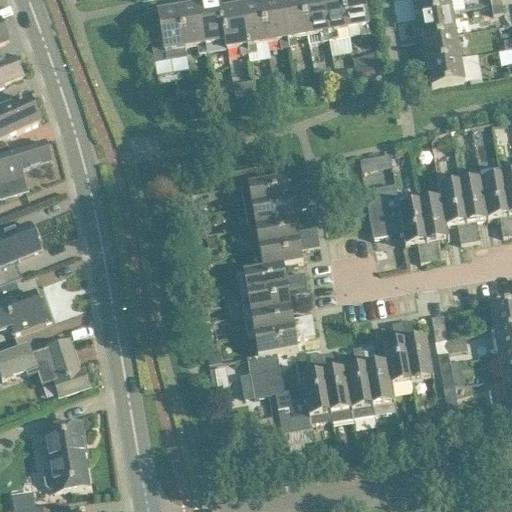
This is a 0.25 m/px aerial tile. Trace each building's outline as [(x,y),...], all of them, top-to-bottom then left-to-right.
[(308,39),(301,0),(300,0),(281,3),(289,51),(298,49),(296,41),(308,39)] [(330,44),(322,0),(301,0),(308,39),(309,47),(330,44)] [(350,41),(342,0),(322,0),(330,44),(331,44),(332,45),(336,44),(337,43),(350,41)] [(370,37),(363,0),(342,0),(350,41),(361,39),(365,40),(368,38),(370,37)] [(453,15),(450,0),(412,0),(415,13),(418,13),(419,20),(416,20),(416,21),(453,15)] [(490,0),(492,8),(502,7),(501,0),(490,0)] [(289,51),(281,3),(261,7),(268,46),(279,44),(281,52),(289,51)] [(220,13),(221,13),(220,5),(199,9),(207,56),(227,53),(227,52),(220,13)] [(268,46),(261,7),(242,10),(249,58),(258,56),(256,48),(268,46)] [(504,17),(502,7),(492,8),(493,18),(504,17)] [(207,56),(199,9),(179,12),(185,51),(197,49),(199,58),(207,56)] [(249,58),(242,10),(221,13),(220,13),(227,52),(239,50),(241,59),(249,58)] [(185,51),(179,12),(158,16),(163,42),(151,44),(155,65),(187,60),(185,51)] [(457,38),(453,15),(416,21),(419,37),(422,36),(423,43),(420,44),(457,38)] [(0,21),(0,47),(9,44),(0,21)] [(461,62),(457,38),(420,44),(423,60),(426,60),(427,67),(424,67),(424,68),(461,62)] [(14,60),(0,65),(0,89),(22,81),(14,60)] [(465,86),(461,62),(424,68),(427,84),(430,84),(432,92),(465,86)] [(373,70),(357,73),(359,83),(374,80),(373,70)] [(271,84),(258,86),(260,97),(271,95),(273,94),(271,84)] [(0,158),(11,155),(5,142),(30,132),(40,127),(29,101),(19,106),(0,114),(0,158)] [(0,203),(27,195),(24,183),(21,174),(40,168),(51,165),(45,145),(37,148),(11,155),(0,158),(0,203)] [(391,158),(377,161),(379,170),(392,168),(391,158)] [(370,162),(359,164),(362,177),(373,175),(370,162)] [(511,179),(503,181),(511,233),(511,179)] [(311,199),(309,189),(290,193),(288,181),(241,189),(245,211),(311,199)] [(511,239),(511,233),(503,181),(482,184),(488,224),(500,222),(503,241),(511,239)] [(488,224),(482,184),(461,188),(471,247),(480,245),(477,225),(488,224)] [(471,247),(461,188),(439,192),(441,204),(442,204),(446,231),(447,231),(457,229),(461,248),(471,247)] [(404,238),(400,211),(396,189),(365,194),(367,204),(373,243),(403,238),(404,238)] [(293,212),(313,209),(311,199),(245,211),(249,232),(295,224),(293,212)] [(449,242),(447,231),(446,231),(442,204),(441,204),(421,208),(431,266),(440,264),(437,244),(449,242)] [(421,208),(400,211),(404,238),(403,238),(405,250),(418,248),(421,267),(431,266),(421,208)] [(318,241),(317,232),(297,235),(295,224),(249,232),(253,254),(260,252),(259,252),(318,241)] [(41,254),(37,243),(39,239),(36,232),(32,230),(31,228),(0,240),(0,291),(16,285),(22,283),(15,264),(41,254)] [(215,239),(206,241),(208,252),(217,250),(215,239)] [(300,255),(320,251),(318,241),(259,252),(260,252),(264,272),(264,273),(283,269),(283,270),(303,267),(300,255)] [(285,280),(283,270),(283,269),(264,273),(264,272),(244,276),(237,276),(240,298),(306,287),(305,277),(285,280)] [(41,313),(36,298),(23,303),(22,302),(16,285),(0,291),(0,337),(11,333),(13,339),(51,325),(46,311),(41,313)] [(308,297),(306,287),(240,298),(244,319),(251,318),(290,311),(288,300),(308,297)] [(208,295),(199,297),(200,304),(210,302),(208,295)] [(511,307),(491,312),(495,336),(511,332),(511,307)] [(290,311),(251,318),(244,319),(247,341),(254,339),(313,329),(312,319),(292,323),(290,311)] [(452,311),(443,313),(448,334),(457,332),(452,311)] [(431,322),(436,345),(447,343),(443,320),(431,322)] [(434,382),(427,343),(415,345),(412,325),(403,327),(412,385),(434,382)] [(412,385),(403,327),(392,329),(396,348),(384,350),(387,368),(388,368),(391,388),(392,388),(412,385)] [(315,339),(313,329),(254,339),(258,360),(278,358),(297,354),(296,342),(315,339)] [(511,332),(495,336),(499,359),(511,356),(511,332)] [(70,344),(46,352),(52,371),(38,376),(42,388),(54,384),(59,401),(90,391),(84,374),(76,376),(74,369),(78,368),(70,344)] [(0,360),(0,380),(1,385),(37,371),(29,349),(0,360)] [(388,368),(387,368),(376,370),(373,350),(363,352),(374,417),(397,413),(392,388),(391,388),(388,368)] [(374,417),(363,352),(353,353),(357,373),(345,375),(352,414),(353,421),(374,417)] [(511,356),(499,359),(503,383),(511,381),(511,356)] [(352,414),(345,375),(334,377),(331,357),(321,359),(332,425),(353,421),(352,414)] [(438,359),(440,369),(451,367),(449,357),(438,359)] [(284,396),(278,358),(258,360),(247,362),(254,402),(275,399),(284,397),(284,396)] [(332,425),(321,359),(311,361),(315,380),(303,382),(305,393),(312,433),(311,429),(332,425)] [(229,380),(240,379),(238,362),(227,363),(229,380)] [(452,378),(451,367),(440,369),(441,379),(452,378)] [(226,372),(214,373),(218,393),(230,391),(226,372)] [(511,381),(503,383),(507,407),(511,405),(511,381)] [(312,433),(305,393),(284,396),(284,397),(275,399),(282,438),(283,438),(285,450),(313,445),(311,433),(312,433)] [(446,406),(448,416),(459,415),(457,405),(446,406)] [(460,425),(459,415),(448,416),(450,426),(460,425)] [(82,446),(84,445),(85,445),(82,427),(44,433),(51,476),(47,477),(45,481),(46,489),(50,492),(54,491),(55,497),(90,491),(82,446)] [(316,460),(308,461),(310,471),(318,470),(316,460)]
